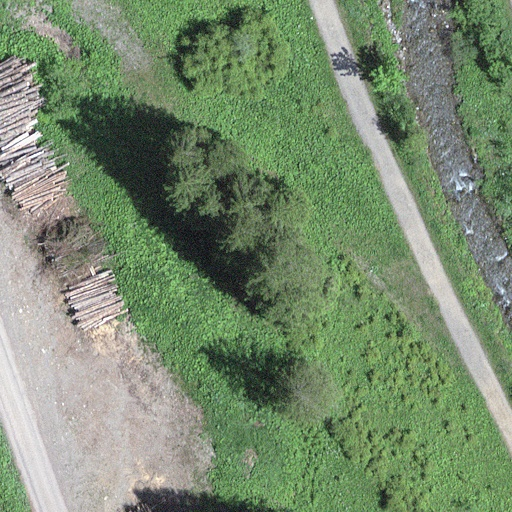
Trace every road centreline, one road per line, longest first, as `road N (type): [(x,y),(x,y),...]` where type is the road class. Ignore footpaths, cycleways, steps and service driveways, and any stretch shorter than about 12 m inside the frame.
road 1 (track): [(511,400),(321,0)]
road 2 (track): [(0,345),(59,511)]
